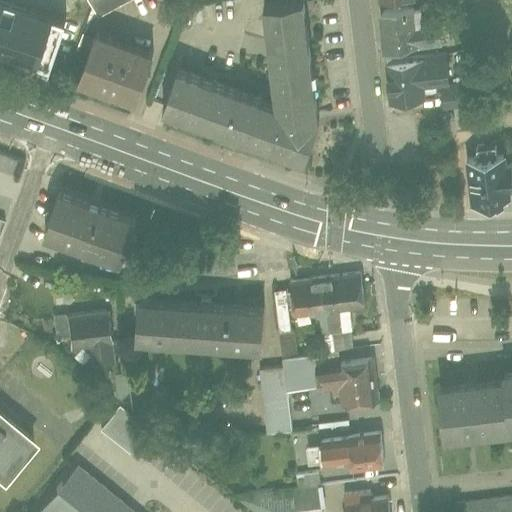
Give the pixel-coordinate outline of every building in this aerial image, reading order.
[(129,0),(90,0),(99,16),(129,0)] [(303,0),(264,0),(261,0),(272,100),(174,64),(158,105),(301,157),(316,116),(303,0)] [(0,55),(47,71),(63,24),(0,2),(0,55)] [(381,8),(385,51),(444,46),(442,28),(414,31),(413,22),(424,21),(422,4),(381,8)] [(91,30),(74,81),(132,101),(150,50),(91,30)] [(389,58),(393,103),(426,100),(425,85),(449,83),(447,53),(389,58)] [(452,87),(441,88),(443,106),(471,103),(468,81),(452,83),(452,87)] [(507,161),(467,163),(469,204),(509,202),(507,161)] [(119,259),(133,219),(61,194),(47,233),(119,259)] [(367,304),(364,275),(298,284),(302,312),(367,304)] [(139,338),(264,342),(266,302),(140,298),(139,338)] [(116,362),(112,311),(67,314),(69,347),(89,346),(90,364),(116,362)] [(342,406),(375,401),(369,358),(316,366),(319,385),(339,382),(342,406)] [(432,383),(439,438),(511,429),(511,367),(497,369),(498,376),(432,383)] [(122,401),(99,422),(124,449),(147,428),(122,401)] [(0,417),(0,481),(31,444),(0,417)] [(386,465),(381,433),(326,441),(329,462),(352,459),(353,469),(386,465)] [(135,511),(76,464),(38,511),(135,511)] [(511,511),(511,491),(448,499),(449,511),(511,511)] [(351,511),(394,511),(392,494),(350,499),(351,511)]
